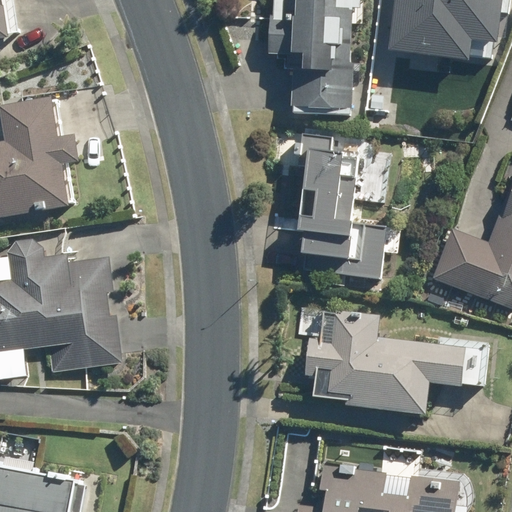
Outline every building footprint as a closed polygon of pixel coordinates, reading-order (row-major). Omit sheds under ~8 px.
[(0,0),(0,38),(17,36),(11,0),(0,0)] [(280,0),(280,15),(276,15),(275,40),(294,40),(293,66),(301,66),(299,108),(360,110),(363,61),(359,61),(361,4),(369,4),(369,0),(280,0)] [(488,71),(494,15),(504,16),(505,0),(388,0),(381,58),(488,71)] [(5,102),(12,140),(0,141),(0,214),(78,202),(71,161),(88,158),(83,130),(66,133),(60,94),(5,102)] [(314,184),(328,186),(325,212),(311,211),(310,227),(314,227),(310,267),(388,274),(394,224),(358,220),(365,155),(337,153),(339,136),(309,132),(305,162),(316,163),(314,184)] [(511,196),(495,240),(458,226),(439,277),(511,304),(511,196)] [(0,350),(52,344),(55,370),(127,362),(121,314),(114,314),(111,291),(118,290),(113,256),(73,261),(73,254),(50,256),(48,247),(37,238),(21,240),(12,251),(16,279),(0,280),(0,350)] [(349,284),(350,276),(335,274),(334,283),(349,284)] [(354,396),(353,402),(438,410),(441,379),(495,383),(498,338),(450,334),(449,340),(388,335),(390,312),(342,307),(339,341),(315,339),(312,371),(321,372),(320,393),(354,396)] [(0,511),(78,511),(84,477),(0,462),(0,511)] [(304,504),(302,511),(476,511),(478,502),(466,501),(468,477),(420,473),(418,494),(389,491),(391,470),(337,465),(333,507),(304,504)]
